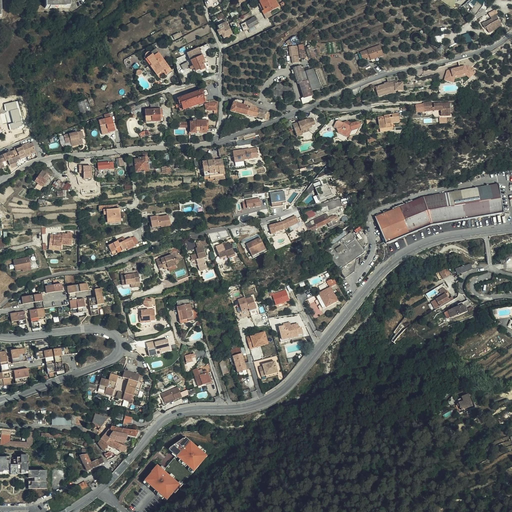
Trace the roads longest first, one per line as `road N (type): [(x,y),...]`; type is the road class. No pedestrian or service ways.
road 1 (residential): [(0,184),(41,159),(223,141),(384,74),(478,51),(511,33)]
road 2 (secondary): [(67,511),(111,479),(168,417),(247,408),(276,396),(398,258),(434,241),(485,233)]
road 3 (residential): [(0,306),(45,277),(278,215)]
road 4 (residential): [(0,336),(101,328),(120,344),(101,364),(0,402)]
